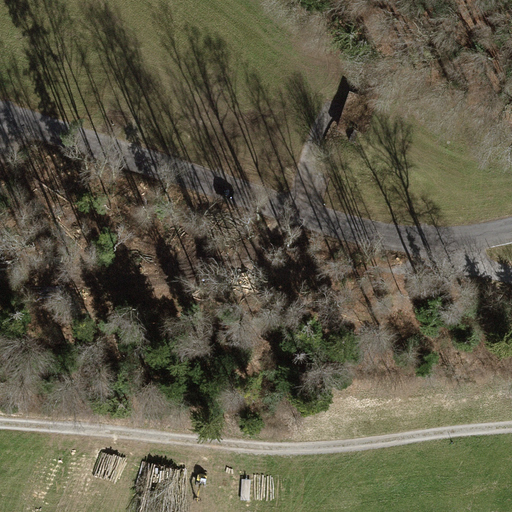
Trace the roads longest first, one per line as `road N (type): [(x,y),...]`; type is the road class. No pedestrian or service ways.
road 1 (residential): [(0,110),(320,213),(456,243),(511,230)]
road 2 (track): [(0,423),(275,451),(511,425)]
